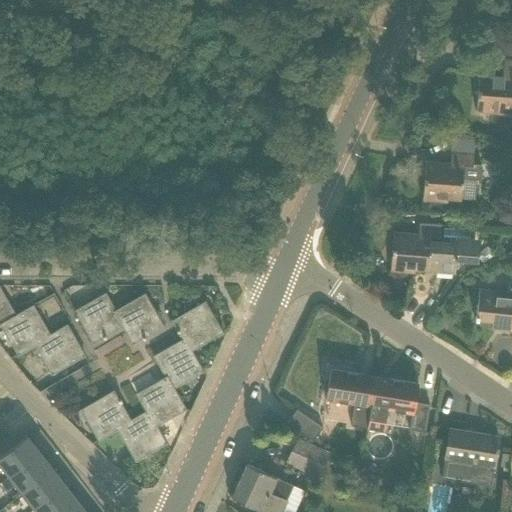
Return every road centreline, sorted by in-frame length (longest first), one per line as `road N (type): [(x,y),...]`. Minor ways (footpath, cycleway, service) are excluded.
road 1 (residential): [(285,264),(408,0)]
road 2 (residential): [(275,286),(232,267),(0,265)]
road 3 (residential): [(511,406),(322,280),(285,264)]
road 4 (residential): [(173,511),(275,286)]
